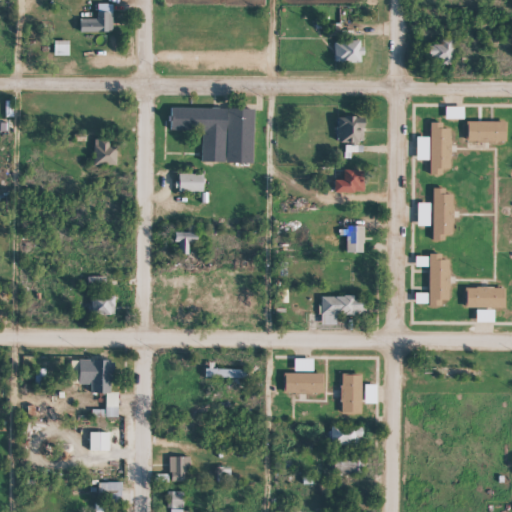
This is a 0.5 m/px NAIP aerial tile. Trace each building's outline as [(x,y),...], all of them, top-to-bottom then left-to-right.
[(98,27),(81,27),(81,41),(113,40),(112,12),(97,12),(98,27)] [(442,74),(453,73),(452,48),(443,48),(443,53),(431,53),(431,69),(442,69),(442,74)] [(55,64),(70,64),(70,49),(54,49),(55,64)] [(336,50),(336,71),(362,71),(362,49),(336,50)] [(447,128),(465,128),(465,115),(447,115),(447,128)] [(202,170),(254,171),(255,118),(172,116),(171,138),(202,139),(202,170)] [(365,125),(339,126),(340,152),(366,151),(365,125)] [(507,151),(508,131),(468,130),(467,150),(507,151)] [(431,183),(444,183),(444,178),(451,178),(452,137),(444,137),(444,131),(431,131),(431,183)] [(430,146),(417,146),(417,169),(430,169),(430,146)] [(95,174),(118,174),(118,155),(111,155),(111,149),(95,148),(95,174)] [(345,189),(336,188),(335,201),(365,201),(365,179),(345,178),(345,189)] [(205,183),(178,183),(178,200),(205,200),(205,183)] [(432,249),(446,250),(446,244),(453,244),(454,203),(446,203),(446,197),(433,196),(432,249)] [(431,211),(417,212),(418,235),(431,235),(431,211)] [(364,262),(365,236),(340,236),(339,244),(347,244),(347,261),(364,262)] [(180,251),(180,264),(190,264),(190,250),(200,251),(200,241),(177,241),(176,251),(180,251)] [(430,313),(451,312),(450,268),(443,268),(442,262),(430,263),(430,313)] [(416,275),(429,276),(430,265),(417,265),(416,275)] [(107,285),(89,285),(90,294),(107,293),(107,285)] [(506,317),(506,296),(466,296),(466,317),(506,317)] [(429,302),(416,301),(416,312),(429,312),(429,302)] [(92,304),(93,324),(116,324),(115,304),(92,304)] [(322,304),(322,333),(337,334),(338,323),(364,324),(365,309),(355,309),(355,305),(322,304)] [(477,331),(495,331),(496,318),(477,318),(477,331)] [(314,381),(314,368),(295,367),(295,380),(314,381)] [(119,426),(120,401),(113,401),(114,370),(80,369),(80,393),(92,393),(92,402),(107,402),(106,426),(119,426)] [(247,388),(247,379),(206,377),(206,386),(247,388)] [(324,382),(284,382),(284,403),(324,402),(324,382)] [(362,422),(362,382),(342,382),(342,422),(362,422)] [(365,412),(378,413),(378,393),(365,393),(365,412)] [(331,434),(331,452),(364,453),(364,435),(331,434)] [(111,460),(110,441),(90,441),(91,460),(111,460)] [(189,466),(170,466),(170,490),(189,490),(189,466)] [(335,470),(335,483),(360,482),(359,469),(335,470)] [(98,491),(99,509),(123,509),(122,491),(98,491)]
